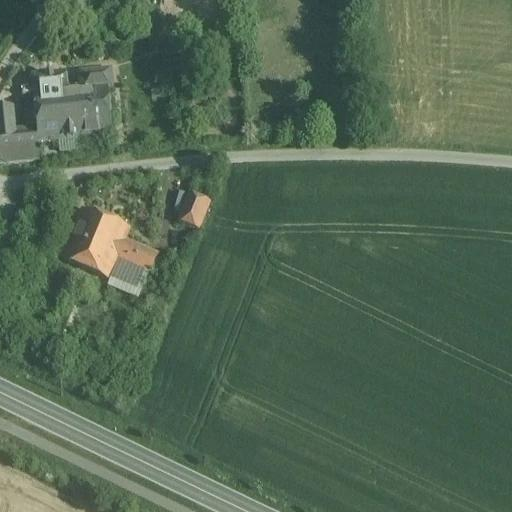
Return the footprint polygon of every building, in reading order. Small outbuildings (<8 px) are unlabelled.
[(236,71),(235,56),(161,60),(162,75),(236,71)] [(35,96),(34,96),(34,98),(37,133),(38,144),(39,144),(112,137),(107,89),(111,89),(110,71),(81,74),(82,91),(66,93),(35,96)] [(33,77),(35,96),(66,93),(65,74),(33,77)] [(27,99),(30,133),(37,133),(34,98),(27,99)] [(0,108),(0,136),(14,135),(12,108),(0,108)] [(14,135),(0,136),(0,164),(41,160),(39,144),(38,144),(37,133),(30,133),(14,135)] [(211,205),(188,196),(177,224),(199,233),(211,205)] [(127,232),(84,215),(66,260),(109,277),(117,257),(125,239),(127,232)] [(170,258),(125,239),(117,257),(162,276),(170,258)] [(70,298),(54,335),(68,341),(84,304),(70,298)]
